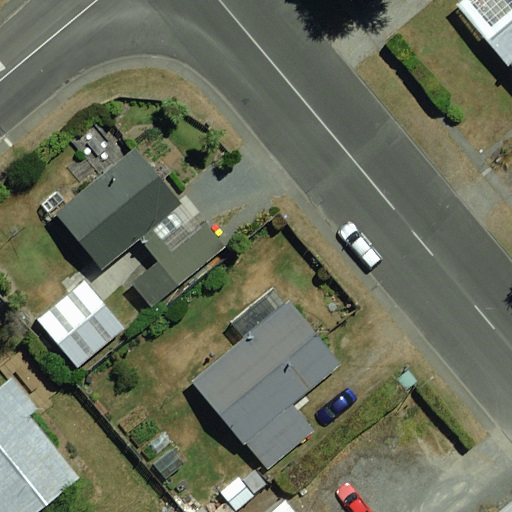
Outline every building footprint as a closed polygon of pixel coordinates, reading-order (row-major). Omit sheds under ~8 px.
[(511,8),(464,50),(511,105),(511,8)] [(117,145),(34,205),(89,267),(161,201),(117,145)] [(180,221),(112,271),(136,303),(204,253),(180,221)] [(77,288),(27,330),(60,370),(110,329),(77,288)] [(277,296),(174,376),(229,444),(329,360),(277,296)] [(0,385),(0,511),(18,511),(69,478),(0,385)] [(297,511),(285,497),(266,511),(297,511)]
